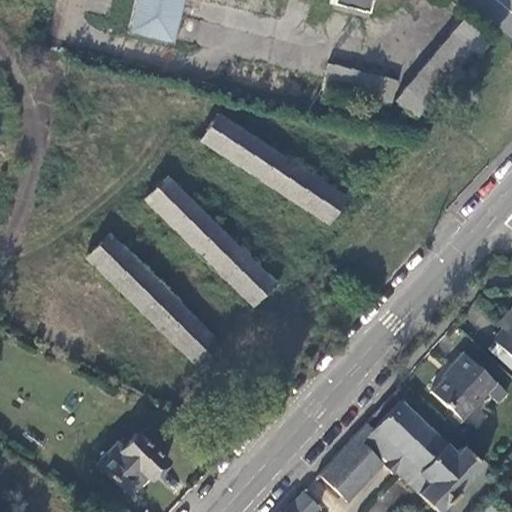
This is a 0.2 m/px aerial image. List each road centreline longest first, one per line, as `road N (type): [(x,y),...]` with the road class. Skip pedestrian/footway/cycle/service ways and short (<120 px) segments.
road 1 (tertiary): [(491,213),(222,511)]
road 2 (unclassified): [(0,252),(34,169),(25,93),(0,46)]
